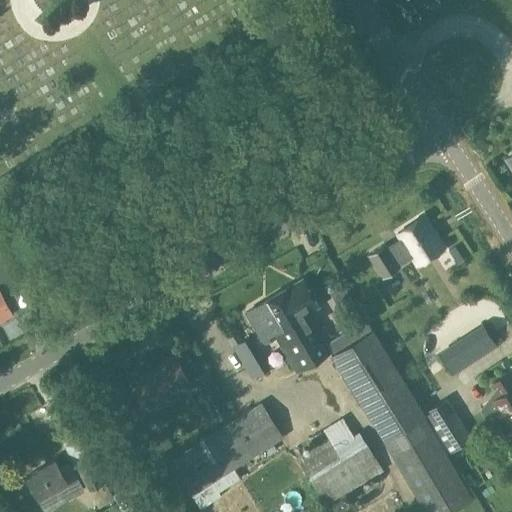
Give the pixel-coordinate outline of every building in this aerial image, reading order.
[(367,255),(380,275),(397,264),(395,263),(410,253),(418,265),(443,249),(421,215),(396,232),(399,237),(385,246),(383,244),(367,255)] [(454,247),(449,250),(457,264),(463,260),(454,247)] [(460,278),(429,308),(451,331),(483,300),(460,278)] [(293,284),(270,298),(280,314),(279,314),(282,319),(289,315),(292,319),(291,320),(302,337),(319,326),(310,310),(318,305),(302,279),(294,284),(293,284)] [(0,320),(12,314),(0,292),(0,320)] [(280,314),(270,298),(258,305),(258,306),(246,313),(263,341),(275,334),(297,371),(329,352),(363,411),(369,408),(383,417),(414,398),(368,320),(330,344),(319,326),(302,337),(291,320),(292,319),(289,315),(282,319),(279,314),(280,314)] [(437,353),(450,373),(495,345),(482,325),(437,353)] [(249,337),(233,347),(252,379),(268,369),(249,337)] [(149,414),(145,409),(190,383),(175,356),(130,382),(137,395),(125,400),(136,421),(149,414)] [(207,369),(192,378),(217,421),(232,412),(207,369)] [(511,378),(508,373),(492,384),(495,389),(479,410),(488,422),(502,414),(511,430),(511,378)] [(424,412),(451,452),(472,438),(446,398),(424,412)] [(218,491),(240,477),(234,468),(284,439),(260,402),(169,460),(199,509),(221,496),(218,491)] [(382,438),(424,511),(449,511),(473,499),(423,414),(382,438)] [(325,505),(383,471),(361,432),(353,436),(343,418),(322,430),(328,439),(297,457),(325,505)] [(173,445),(165,431),(149,440),(157,454),(173,445)] [(105,483),(88,454),(73,462),(90,492),(105,483)] [(45,510),(82,490),(69,465),(60,470),(55,461),(27,476),(45,510)] [(123,511),(153,511),(142,493),(120,506),(123,511)]
